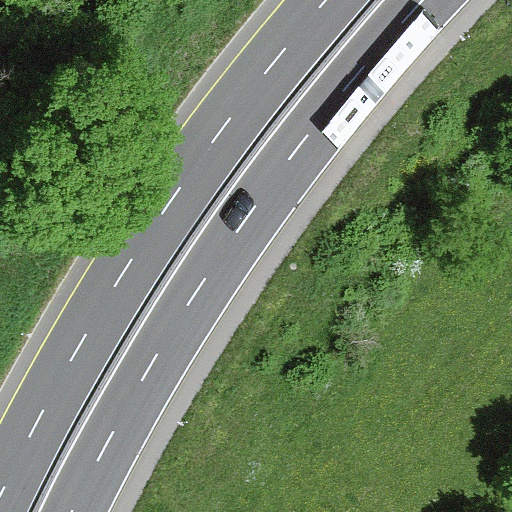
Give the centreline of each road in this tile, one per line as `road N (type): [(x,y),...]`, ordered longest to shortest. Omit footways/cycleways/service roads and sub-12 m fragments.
road 1 (primary): [(71,511),(229,241),(428,0)]
road 2 (primary): [(326,0),(188,170),(57,381),(0,496)]
